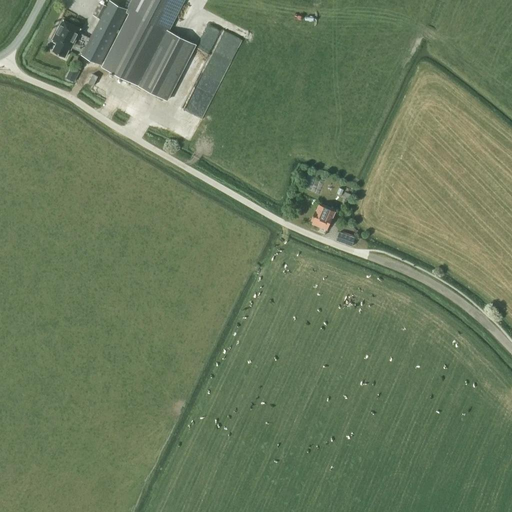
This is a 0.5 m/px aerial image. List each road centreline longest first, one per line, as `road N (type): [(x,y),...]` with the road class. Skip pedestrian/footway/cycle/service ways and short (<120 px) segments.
road 1 (unclassified): [(351,253),(20,76),(3,55)]
road 2 (track): [(511,351),(438,288),(351,253)]
